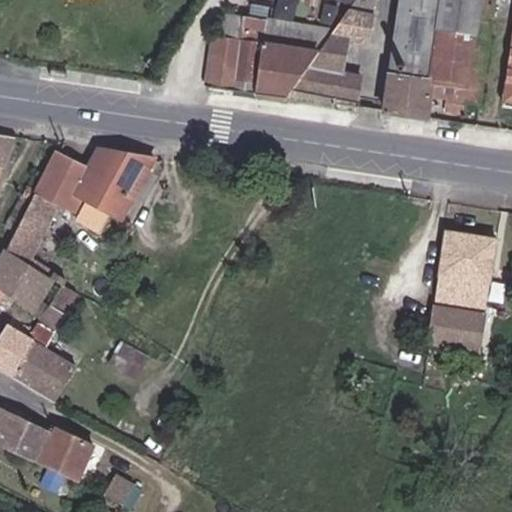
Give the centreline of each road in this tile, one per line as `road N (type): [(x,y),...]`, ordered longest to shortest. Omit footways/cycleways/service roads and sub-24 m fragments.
road 1 (secondary): [(0,94),(511,171)]
road 2 (unknown): [(185,122),(224,0)]
